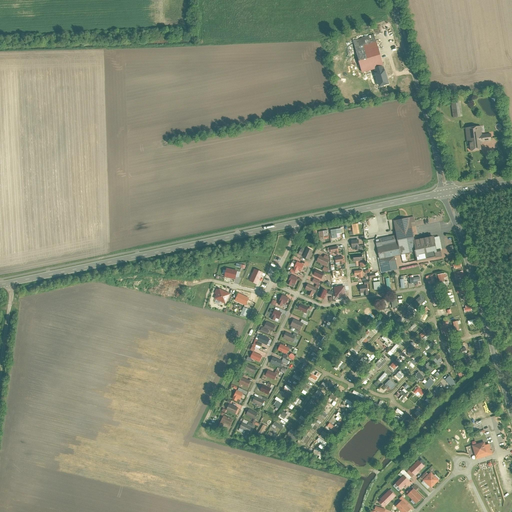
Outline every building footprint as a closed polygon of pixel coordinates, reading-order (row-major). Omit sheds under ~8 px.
[(374,35),(352,41),(362,76),(372,74),(371,71),(383,67),(374,35)] [(383,67),(371,71),(372,74),(376,87),(389,83),(384,67),(383,67)] [(457,100),(450,101),(453,118),(460,116),(457,100)] [(482,126),(465,128),(467,146),(471,146),(472,151),(481,150),(480,142),(491,141),(490,133),(483,134),(482,126)] [(416,222),(415,216),(393,222),(397,234),(401,255),(415,252),(413,241),(416,241),(411,223),(416,222)] [(358,224),(351,225),(353,236),(360,234),(358,224)] [(341,229),(330,231),(332,239),(337,238),(336,235),(342,234),(341,229)] [(327,230),(318,232),(320,240),(328,239),(327,230)] [(379,242),(375,243),(379,260),(395,256),(401,255),(397,234),(379,238),(379,242)] [(437,252),(434,237),(416,241),(413,241),(415,252),(417,261),(441,256),(440,251),(437,252)] [(359,240),(351,241),(352,248),(354,248),(355,250),(359,250),(359,240)] [(337,247),(330,248),(331,253),(335,253),(335,255),(339,254),(337,247)] [(309,260),(313,252),(306,249),(303,257),(309,260)] [(323,258),(319,256),(316,262),(326,267),(329,260),(327,260),(329,257),(325,255),(323,258)] [(395,256),(379,260),(382,273),(397,269),(395,256)] [(343,257),(335,258),(336,263),(340,263),(340,265),(344,265),(343,257)] [(304,265),(297,262),(293,271),(297,273),(298,271),(301,272),(304,265)] [(237,271),(226,269),(224,277),(235,280),(237,271)] [(262,273),(255,269),(249,281),(257,284),(262,273)] [(324,273),(316,270),(313,275),(321,279),(324,273)] [(336,271),(332,271),(334,282),(344,281),(342,271),(336,272),(336,271)] [(463,271),(454,273),(456,282),(458,281),(460,285),(463,284),(462,282),(466,281),(463,271)] [(446,273),(438,275),(440,286),(446,285),(444,278),(447,278),(446,273)] [(297,278),(291,275),(287,284),(293,287),(297,278)] [(432,287),(436,286),(433,275),(426,276),(428,285),(431,284),(432,287)] [(418,284),(418,281),(420,281),(420,277),(413,278),(413,276),(408,276),(408,287),(414,287),(414,284),(418,284)] [(320,282),(314,279),(312,283),(316,284),(314,287),(317,288),(320,282)] [(314,287),(307,284),(305,290),(309,292),(308,295),(311,297),(313,294),(315,294),(317,288),(314,287)] [(369,295),(367,285),(360,286),(362,296),(369,295)] [(344,286),(335,287),(336,298),(345,296),(344,286)] [(218,290),(216,289),(214,294),(216,295),(214,299),(226,304),(230,295),(219,289),(218,290)] [(327,292),(322,290),(318,297),(323,300),(327,292)] [(249,298),(238,293),(235,301),(245,306),(249,298)] [(432,294),(433,301),(436,301),(437,304),(441,303),(440,299),(442,298),(441,293),(432,294)] [(288,298),(281,295),(277,304),(281,306),(282,303),(286,305),(288,298)] [(308,308),(300,304),(297,310),(305,314),(308,308)] [(244,307),(241,314),(246,317),(250,310),(244,307)] [(281,313),(274,310),(270,319),(274,321),(275,318),(278,320),(281,313)] [(424,321),(427,316),(424,315),(425,312),(423,311),(418,319),(421,321),(422,319),(424,321)] [(303,324),(294,319),(290,326),(300,330),(303,324)] [(372,328),(376,332),(380,329),(378,327),(382,322),(380,320),(372,328)] [(274,326),(266,322),(264,327),(271,331),(274,326)] [(408,330),(413,334),(419,328),(414,324),(408,330)] [(441,331),(442,334),(444,333),(445,337),(451,335),(449,328),(441,331)] [(423,338),(425,341),(434,335),(430,329),(426,332),(428,335),(423,338)] [(364,345),(371,338),(375,334),(370,330),(360,340),(364,345)] [(295,336),(287,333),(285,339),(293,342),(295,336)] [(257,334),(251,351),(254,352),(255,349),(259,350),(262,343),(269,346),(272,339),(257,334)] [(323,347),(326,339),(320,337),(317,345),(323,347)] [(289,348),(282,345),(279,351),(286,354),(289,348)] [(453,347),(447,349),(450,356),(456,354),(453,347)] [(261,356),(253,352),(251,357),(258,361),(261,356)] [(311,355),(309,360),(315,362),(318,355),(315,354),(314,356),(311,355)] [(438,365),(443,361),(436,354),(432,359),(438,365)] [(412,367),(420,360),(417,357),(409,364),(412,367)] [(474,357),(467,364),(469,366),(476,359),(474,357)] [(282,361),(274,358),(272,364),(279,367),(282,361)] [(375,365),(379,369),(385,362),(381,358),(375,365)] [(365,370),(369,364),(362,359),(358,365),(365,370)] [(340,360),(334,368),(337,371),(343,363),(340,360)] [(428,363),(424,367),(430,373),(435,369),(428,363)] [(255,367),(248,364),(245,370),(252,373),(255,367)] [(357,370),(354,372),(353,371),(348,376),(352,380),(359,372),(357,370)] [(396,375),(400,379),(404,375),(400,370),(396,375)] [(277,375),(269,371),(267,376),(274,380),(277,375)] [(368,372),(360,381),(363,384),(371,374),(368,372)] [(415,375),(420,381),(424,378),(419,372),(415,375)] [(316,381),(320,374),(317,373),(316,376),(310,373),(308,376),(316,381)] [(249,381),(241,378),(239,382),(246,386),(249,381)] [(424,385),(429,389),(435,382),(430,378),(424,385)] [(385,384),(391,390),(396,385),(390,379),(385,384)] [(329,390),(331,387),(323,382),(321,386),(329,390)] [(437,397),(447,391),(442,384),(433,390),(437,397)] [(271,389),(263,385),(260,391),(267,395),(271,389)] [(287,392),(285,396),(288,398),(294,390),(286,385),(283,390),(287,392)] [(419,398),(425,392),(418,386),(412,392),(419,398)] [(402,396),(399,399),(401,401),(409,393),(404,388),(399,394),(402,396)] [(244,393),(236,390),(232,400),(236,402),(238,398),(241,400),(244,393)] [(330,398),(335,401),(339,394),(333,391),(330,398)] [(264,401),(257,398),(254,403),(261,406),(264,401)] [(347,399),(345,402),(348,404),(346,407),(351,410),(354,404),(347,399)] [(326,418),(327,414),(323,412),(327,405),(324,403),(318,413),(326,418)] [(236,408),(229,404),(226,409),(234,413),(236,408)] [(419,409),(414,413),(420,419),(425,414),(419,409)] [(258,414),(250,410),(247,415),(255,419),(258,414)] [(288,417),(290,414),(287,411),(286,413),(283,411),(279,417),(287,423),(290,418),(288,417)] [(347,415),(344,412),(342,415),(339,412),(336,415),(342,421),(347,415)] [(231,419),(224,416),(219,426),(223,428),(225,423),(228,424),(231,419)] [(500,432),(496,416),(481,420),(484,430),(495,428),(495,429),(496,433),(500,432)] [(281,430),(283,427),(275,422),(272,427),(275,429),(276,427),(281,430)] [(252,427),(243,423),(240,429),(249,433),(252,427)] [(337,432),(339,429),(329,423),(327,427),(337,432)] [(272,440),(275,435),(269,432),(266,437),(272,440)] [(321,443),(318,447),(323,450),(327,443),(318,438),(317,441),(321,443)] [(484,443),(473,446),(476,459),(491,454),(489,444),(485,445),(484,443)] [(312,456),(321,459),(323,453),(314,450),(312,456)] [(424,467),(419,461),(409,470),(414,476),(424,467)] [(436,481),(430,475),(424,481),(430,487),(436,481)] [(408,482),(403,476),(396,483),(402,489),(408,482)] [(391,490),(381,501),(386,506),(396,495),(391,490)] [(421,498),(413,490),(408,495),(416,502),(421,498)] [(406,511),(410,509),(402,502),(397,507),(402,511),(406,511)]
